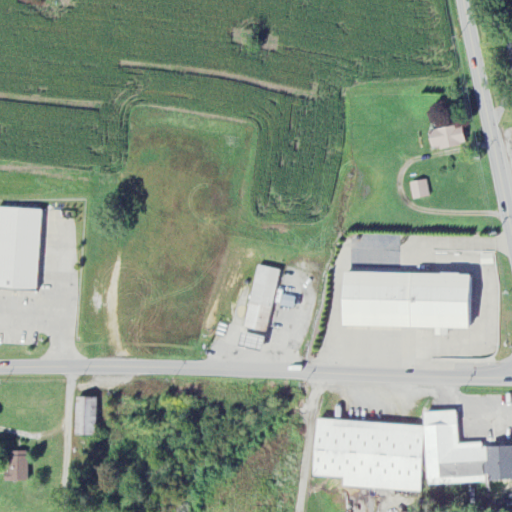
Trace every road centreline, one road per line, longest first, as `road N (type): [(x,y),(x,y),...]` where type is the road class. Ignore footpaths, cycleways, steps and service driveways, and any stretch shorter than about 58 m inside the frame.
road 1 (residential): [(0,367),(511,377)]
road 2 (residential): [(324,372),(314,400),(251,472),(245,511),(314,400)]
road 3 (secondary): [(461,0),(511,230)]
